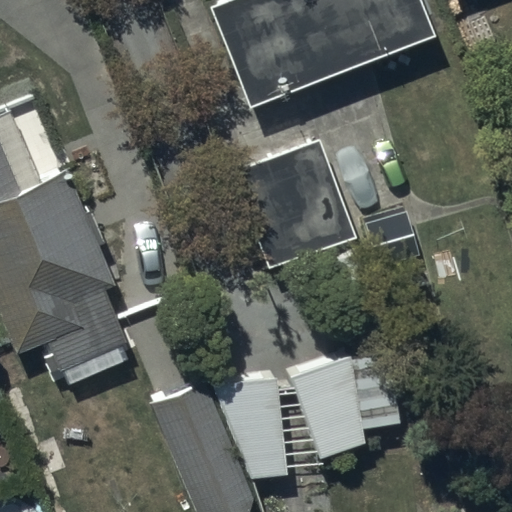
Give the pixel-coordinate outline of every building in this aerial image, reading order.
[(427,34),(413,0),(213,0),(204,4),(245,107),(427,34)] [(25,93),(0,103),(0,327),(8,347),(37,335),(59,386),(79,378),(94,413),(133,397),(118,362),(122,360),(115,343),(119,341),(96,287),(107,282),(25,93)] [(260,264),(348,231),(313,136),(225,168),(260,264)] [(359,442),(356,427),(391,421),(382,365),(347,370),(343,347),(282,370),(287,384),(271,385),(271,370),(205,372),(244,476),(281,472),(280,464),(313,461),(313,457),(359,442)] [(145,403),(191,511),(254,511),(199,380),(145,403)] [(44,511),(78,511),(43,421),(14,432),(44,511)]
